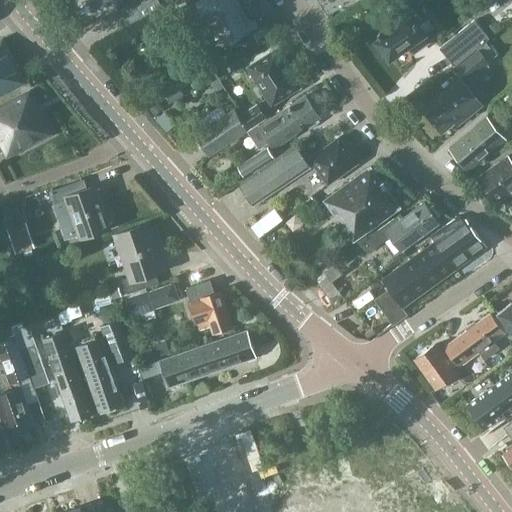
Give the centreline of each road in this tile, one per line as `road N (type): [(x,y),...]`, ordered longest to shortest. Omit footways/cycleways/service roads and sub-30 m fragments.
road 1 (tertiary): [(350,358),(157,169),(11,0)]
road 2 (residential): [(350,358),(312,380),(0,491)]
road 3 (residential): [(511,235),(381,127),(295,0)]
road 4 (tertiary): [(493,511),(404,404),(350,358)]
